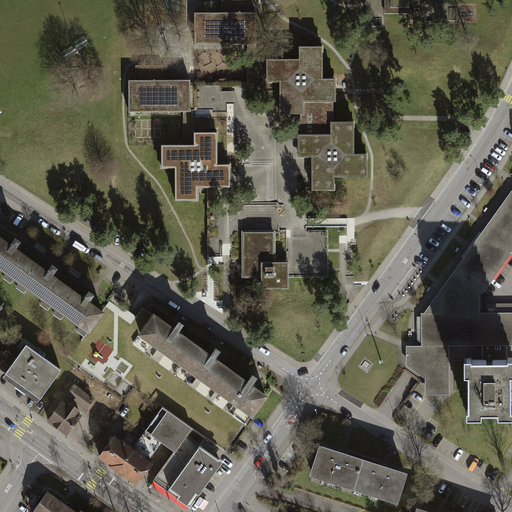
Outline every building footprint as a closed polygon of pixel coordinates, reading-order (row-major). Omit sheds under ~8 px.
[(414,4),(444,4),(444,0),(384,0),(385,13),(414,13),(414,4)] [(225,15),(197,15),(197,47),(249,47),(255,47),(261,47),(261,15),(251,15),(251,1),(225,1),(225,15)] [(249,47),(250,87),(250,93),(256,93),(284,93),(283,83),(270,84),(270,62),(261,62),(261,47),(255,47),(249,47)] [(270,84),(283,83),(284,93),(284,118),(294,118),(301,118),(307,118),(307,105),(340,105),(340,79),(327,79),(327,49),(302,49),(302,61),(270,62),(270,84)] [(139,82),(132,82),(132,114),(184,113),(190,113),(193,113),(193,88),(193,81),(165,82),(165,67),(139,67),(139,82)] [(228,110),(227,85),(203,86),(205,111),(228,110)] [(340,122),(340,105),(307,105),(307,118),(301,118),(301,135),(334,135),(334,122),(340,122)] [(197,146),(196,134),(196,113),(193,113),(190,113),(184,113),(184,146),(197,146)] [(301,157),(315,157),(315,192),(339,191),(338,178),(371,178),(371,152),(358,152),(358,122),(340,122),(334,122),(334,135),(301,135),(301,146),(301,157)] [(164,168),(177,168),(178,203),(201,203),(201,190),(210,190),(221,190),(234,189),(234,176),(234,164),(221,164),(221,133),(196,134),(197,146),(184,146),(164,146),(164,168)] [(221,240),(221,190),(210,190),(211,257),(226,258),(226,240),(221,240)] [(511,194),(427,315),(483,314),(484,295),(487,295),(511,260),(511,194)] [(290,271),(290,262),(278,262),(277,231),(245,231),(245,239),(246,279),(265,278),(265,291),(290,290),(290,279),(290,271)] [(13,279),(14,280),(31,257),(17,247),(22,241),(16,236),(11,243),(0,234),(0,269),(4,273),(2,276),(11,282),(13,279)] [(49,305),(51,307),(68,284),(53,273),(57,267),(52,263),(47,269),(31,257),(14,280),(17,282),(15,286),(23,291),(26,288),(40,299),(39,301),(47,308),(49,305)] [(86,332),(89,334),(106,311),(104,310),(90,300),(94,294),(89,290),(85,296),(68,284),(51,307),(54,309),(52,312),(60,318),(63,315),(77,326),(75,329),(84,336),(86,332)] [(427,315),(424,315),(425,348),(453,348),(511,346),(511,305),(489,306),(489,314),(483,314),(427,315)] [(159,314),(144,336),(167,352),(180,362),(183,364),(199,342),(185,332),(189,326),(184,322),(179,328),(159,314)] [(199,342),(183,364),(205,380),(217,388),(220,390),(236,368),(222,359),(226,352),(220,348),(216,355),(199,342)] [(27,345),(6,373),(41,397),(61,369),(27,345)] [(453,396),(453,348),(425,348),(411,348),(411,367),(429,381),(430,396),(453,396)] [(473,360),(466,360),(466,376),(470,376),(471,411),(469,411),(469,418),(483,418),(482,414),(500,413),(500,418),(511,417),(511,359),(510,359),(510,361),(473,362),(473,360)] [(236,368),(220,390),(241,405),(255,415),(258,417),(273,395),(259,385),(263,378),(258,375),(254,381),(236,368)] [(74,384),(49,422),(69,436),(95,398),(74,384)] [(164,442),(178,453),(194,430),(164,408),(148,431),(164,442)] [(178,453),(154,486),(180,505),(184,499),(194,506),(226,461),(204,446),(209,440),(194,430),(178,453)] [(116,436),(102,456),(121,469),(142,439),(129,431),(123,440),(116,436)] [(142,439),(121,469),(140,482),(155,462),(152,459),(164,442),(148,431),(142,439)] [(371,459),(328,446),(319,476),(361,489),(371,459)] [(371,459),(361,489),(406,503),(416,473),(371,459)] [(36,511),(75,511),(50,494),(36,511)]
